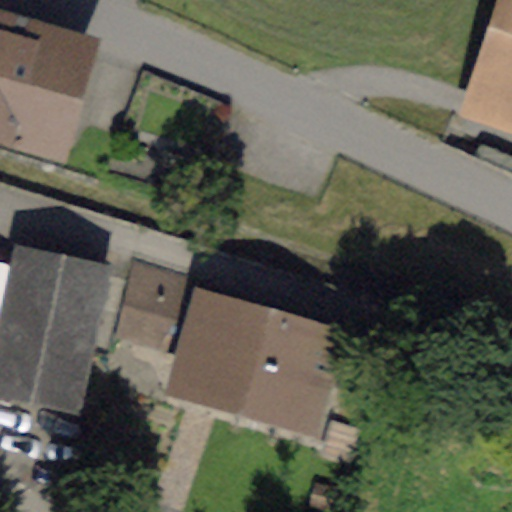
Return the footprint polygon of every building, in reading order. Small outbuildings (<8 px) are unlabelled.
[(0,122),(58,139),(82,58),(47,48),(52,29),(0,13),(0,122)] [(511,21),(487,96),(511,104),(511,21)] [(23,257),(0,361),(0,389),(72,405),(100,274),(23,257)] [(119,330),(179,350),(201,285),(142,265),(119,330)] [(333,346),(200,308),(179,381),(311,418),(333,346)]
